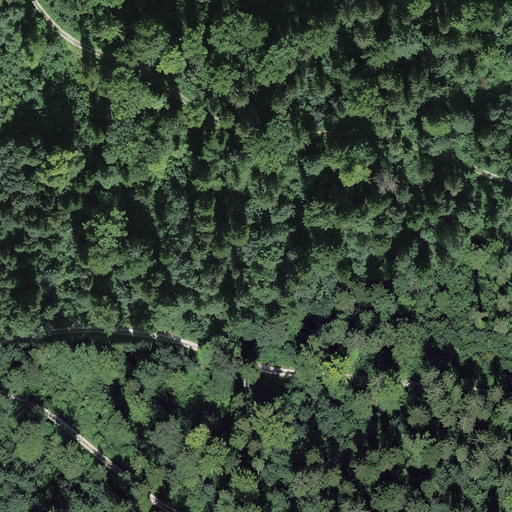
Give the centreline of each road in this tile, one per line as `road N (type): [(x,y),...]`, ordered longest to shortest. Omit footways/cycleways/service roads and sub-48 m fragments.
road 1 (track): [(34,0),(72,42),(136,63),(230,129),(365,131),(511,181)]
road 2 (track): [(511,396),(270,370),(130,328),(85,326),(0,346)]
road 3 (track): [(174,511),(53,414),(0,398)]
